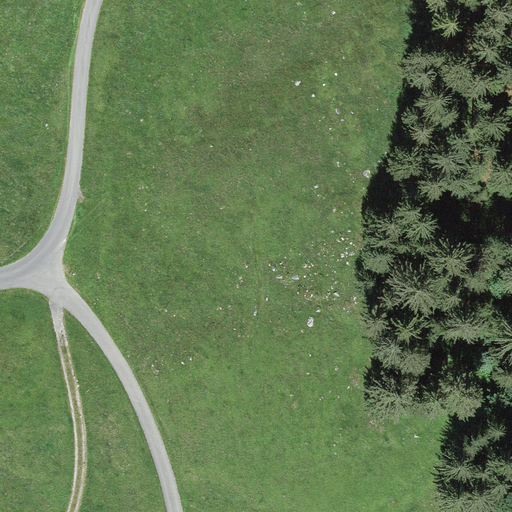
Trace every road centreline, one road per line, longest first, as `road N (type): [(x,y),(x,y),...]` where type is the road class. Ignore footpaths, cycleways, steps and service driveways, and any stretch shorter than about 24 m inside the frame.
road 1 (track): [(36,263),(106,341),(129,380),(175,511)]
road 2 (track): [(93,0),(65,209),(36,263)]
road 3 (track): [(77,511),(81,403),(36,263)]
